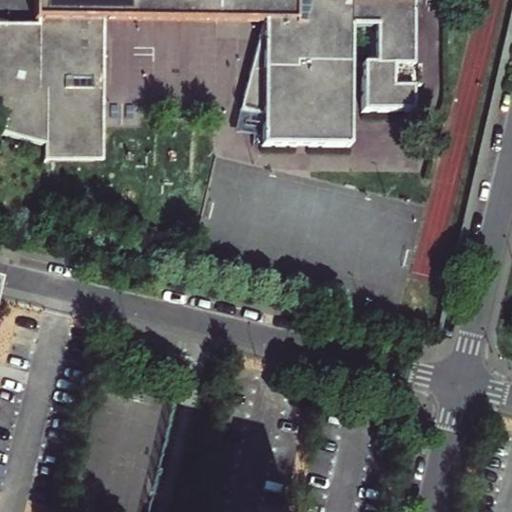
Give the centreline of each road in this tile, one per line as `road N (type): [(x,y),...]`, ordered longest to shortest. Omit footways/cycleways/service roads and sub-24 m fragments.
road 1 (residential): [(0,276),(460,384)]
road 2 (residential): [(511,158),(460,384)]
road 3 (residential): [(430,511),(460,384)]
